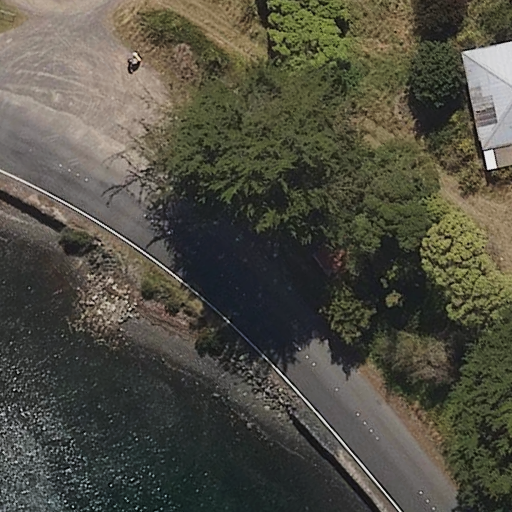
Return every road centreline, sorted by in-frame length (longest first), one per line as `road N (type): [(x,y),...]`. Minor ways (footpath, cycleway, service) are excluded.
road 1 (secondary): [(1,134),(125,201),(313,358),(440,511)]
road 2 (residential): [(1,134),(102,0)]
